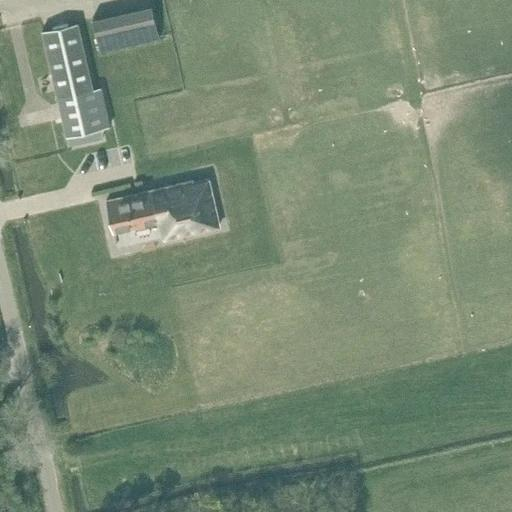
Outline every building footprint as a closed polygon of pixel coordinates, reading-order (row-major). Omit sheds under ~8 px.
[(99,50),(159,37),(152,5),(92,18),(99,50)] [(77,22),(41,30),(66,135),(108,126),(99,86),(91,88),(77,22)] [(193,180),(153,189),(161,220),(161,221),(165,238),(219,226),(208,178),(194,182),(193,180)] [(153,189),(106,200),(113,231),(161,221),(161,220),(153,189)] [(288,511),(297,510),(294,499),(279,503),(280,511),(288,511)]
